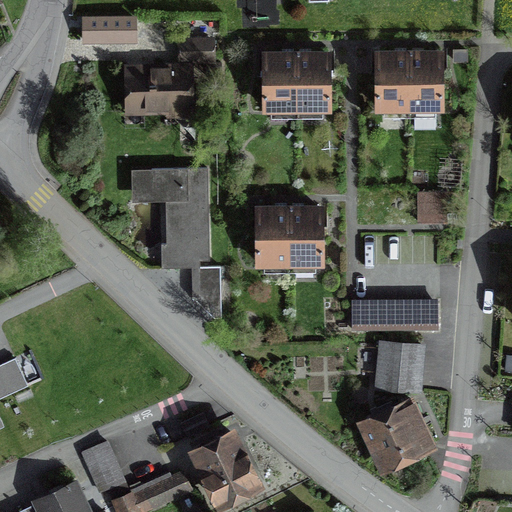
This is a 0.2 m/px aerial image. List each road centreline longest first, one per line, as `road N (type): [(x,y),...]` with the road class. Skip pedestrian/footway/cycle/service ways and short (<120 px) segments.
road 1 (residential): [(440,511),(460,443),(488,86),(499,57),(511,52)]
road 2 (residential): [(0,159),(229,382)]
road 3 (residential): [(0,485),(229,382)]
road 4 (residential): [(229,382),(397,511)]
road 5 (residential): [(46,0),(0,116)]
